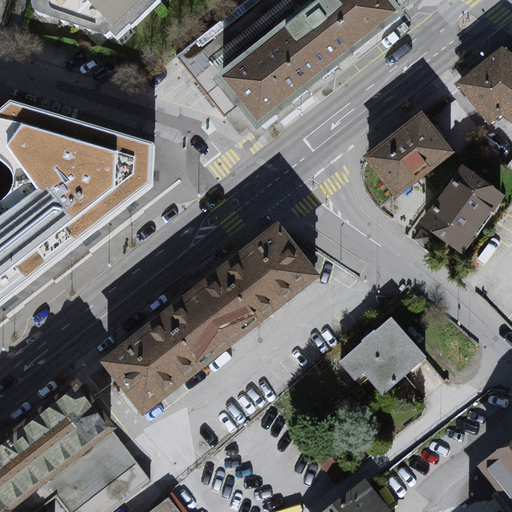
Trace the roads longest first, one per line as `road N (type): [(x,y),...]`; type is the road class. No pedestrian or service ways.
road 1 (primary): [(253,187),(0,388)]
road 2 (residential): [(288,161),(339,216),(511,354)]
road 3 (primary): [(490,0),(288,161)]
road 4 (residential): [(0,71),(128,106),(210,140)]
